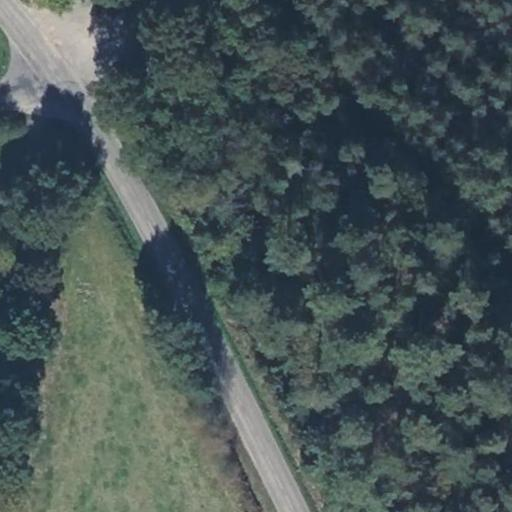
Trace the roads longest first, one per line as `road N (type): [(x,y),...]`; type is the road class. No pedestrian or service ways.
road 1 (tertiary): [(54,80),(283,511)]
road 2 (track): [(0,318),(31,127),(54,80)]
road 3 (track): [(54,80),(147,0)]
